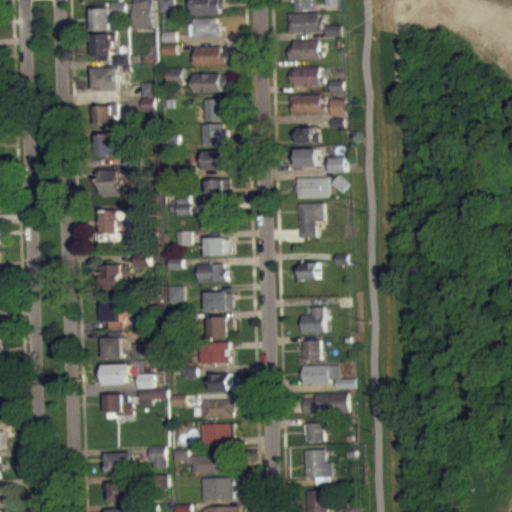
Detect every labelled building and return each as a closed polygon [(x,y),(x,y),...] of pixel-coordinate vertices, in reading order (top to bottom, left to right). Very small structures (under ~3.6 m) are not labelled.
[(130,0),(130,16),(120,16),(121,28),(95,28),(95,7),(98,7),(98,1),(111,1),(111,6),(113,6),(113,0),(130,0)] [(131,25),(131,2),(137,2),(137,0),(156,0),(157,26),(138,27),(138,25),(131,25)] [(162,0),(162,3),(163,3),(163,11),(176,11),(176,0),(162,0)] [(193,0),(194,14),(223,13),(223,8),(226,8),(225,0),(193,0)] [(293,0),(294,1),(296,1),(296,8),(302,8),(302,10),(305,10),(305,8),(313,8),(313,0),(293,0)] [(325,0),(326,12),(340,12),(339,0),(325,0)] [(291,12),(291,31),(325,30),(325,25),(324,23),(324,16),(322,16),(322,12),(291,12)] [(196,17),(196,23),(191,23),(191,35),(197,34),(197,36),(222,35),(222,23),(220,23),(219,16),(196,17)] [(327,25),(327,36),(344,35),(343,24),(327,25)] [(165,31),(165,41),(179,40),(178,31),(165,31)] [(327,44),(344,43),(343,31),(327,32),(327,44)] [(113,59),(112,54),(115,54),(115,47),(117,47),(117,38),(118,38),(117,32),(94,32),(95,55),(100,55),(101,59),(113,59)] [(295,39),(295,45),(291,45),(291,57),(322,57),(322,56),(325,56),(325,50),(322,50),(322,38),(295,39)] [(164,43),(165,54),(179,53),(179,43),(164,43)] [(197,45),(197,57),(195,57),(195,63),(198,63),(198,65),(228,64),(228,51),(224,51),(224,45),(197,45)] [(179,51),(165,51),(165,61),(179,61),(179,51)] [(130,53),(131,63),(116,63),(116,54),(130,53)] [(296,65),(296,68),(292,68),(292,81),(296,81),(296,84),(322,84),(322,82),(326,82),(326,77),(323,77),(322,65),(296,65)] [(96,66),(97,89),(122,88),(122,80),(125,80),(125,73),(122,73),(121,66),(96,66)] [(186,67),(186,82),(171,82),(171,67),(186,67)] [(196,73),(224,72),(224,73),(229,73),(229,88),(224,88),(224,90),(196,90),(196,73)] [(187,75),(170,75),(170,90),(186,90),(187,75)] [(332,79),(332,91),(346,90),(346,79),(332,79)] [(144,81),(144,95),(159,95),(159,81),(144,81)] [(346,87),(332,87),(332,97),(346,97),(346,87)] [(293,94),(293,104),(294,104),(295,112),(327,112),(327,102),(323,102),(323,93),(293,94)] [(177,94),(177,105),(192,105),(191,94),(177,94)] [(145,96),(145,109),(158,109),(158,96),(145,96)] [(230,97),(230,109),(226,109),(226,120),(208,120),(207,98),(230,97)] [(333,98),(333,115),(349,115),(349,97),(333,98)] [(167,98),(167,106),(175,106),(175,98),(167,98)] [(157,103),(146,105),(148,118),(159,116),(157,103)] [(120,114),(120,124),(94,125),(93,107),(99,107),(99,105),(115,105),(116,114),(120,114)] [(333,118),(333,127),(347,126),(347,117),(333,118)] [(205,123),(206,145),(213,145),(213,146),(216,146),(216,145),(227,144),(227,139),(230,138),(230,128),(226,128),(226,123),(205,123)] [(316,125),(316,132),(321,132),(322,142),(300,142),(300,137),(298,137),(298,126),(316,125)] [(126,127),(126,135),(123,135),(123,140),(95,141),(94,128),(126,127)] [(167,149),(182,149),(182,134),(167,134),(167,149)] [(118,161),(119,141),(102,140),(101,161),(118,161)] [(299,148),(300,157),(297,157),(297,163),(300,163),(300,165),(321,165),(321,147),(299,148)] [(207,149),(207,168),(225,168),(227,166),(232,166),(232,151),(227,151),(227,149),(207,149)] [(129,154),(129,169),(143,169),(142,154),(129,154)] [(334,157),(334,171),(350,171),(350,156),(334,157)] [(143,177),(142,162),(129,163),(130,177),(143,177)] [(122,167),(122,178),(124,179),(124,194),(107,195),(107,167),(122,167)] [(334,183),(345,191),(352,182),(341,174),(334,183)] [(299,176),(299,183),(297,184),(297,191),(300,191),(300,197),(331,196),(331,176),(299,176)] [(233,177),(233,192),(210,193),(209,178),(233,177)] [(233,186),(209,186),(210,202),(233,201),(233,186)] [(180,194),(180,203),(192,203),(192,194),(180,194)] [(301,202),(301,204),(297,204),(297,212),(302,212),(302,236),(317,236),(316,220),(326,220),(326,202),(301,202)] [(179,204),(180,214),(193,214),(193,204),(179,204)] [(208,207),(208,209),(205,209),(205,215),(207,215),(207,217),(208,217),(208,227),(231,227),(230,207),(208,207)] [(106,233),(122,232),(121,219),(124,219),(124,209),(106,209),(106,233)] [(181,244),(181,238),(180,238),(179,231),(181,231),(181,230),(194,230),(194,244),(181,244)] [(206,236),(206,243),(209,243),(209,253),(229,253),(229,252),(233,252),(234,237),(229,237),(229,236),(206,236)] [(194,237),(179,237),(179,252),(194,251),(194,237)] [(209,262),(234,262),(234,244),(208,245),(209,262)] [(137,251),(138,265),(152,264),(151,250),(137,251)] [(338,253),(338,264),(350,264),(350,253),(338,253)] [(171,258),(171,267),(185,267),(185,258),(171,258)] [(138,259),(138,274),(153,273),(152,259),(138,259)] [(201,263),(201,280),(229,280),(229,267),(227,267),(227,262),(201,263)] [(304,262),(304,273),(302,273),(302,279),(305,279),(305,278),(322,278),(322,262),(304,262)] [(125,263),(126,289),(107,289),(106,264),(125,263)] [(171,285),(171,300),(187,300),(186,284),(171,285)] [(209,291),(209,309),(231,309),(231,308),(236,308),(236,292),(231,292),(231,291),(209,291)] [(171,309),(187,308),(187,292),(171,293),(171,309)] [(339,296),(339,306),(353,305),(353,295),(339,296)] [(105,300),(106,320),(111,320),(112,327),(125,326),(124,299),(105,300)] [(327,306),(327,330),(305,331),(305,314),(316,314),(315,306),(327,306)] [(173,312),(174,322),(188,322),(188,312),(173,312)] [(231,315),(231,318),(237,318),(237,330),(232,330),(232,337),(211,337),(210,315),(231,315)] [(107,337),(108,357),(125,357),(125,353),(136,352),(136,356),(143,356),(143,342),(135,342),(135,346),(126,346),(126,336),(125,336),(125,329),(111,330),(111,336),(107,337)] [(305,340),(305,347),(304,347),(305,359),(325,358),(324,339),(305,340)] [(232,362),(232,355),(229,355),(229,348),(231,347),(231,341),(202,342),(203,363),(232,362)] [(133,363),(133,374),(129,374),(130,382),(128,383),(107,383),(107,381),(103,382),(102,366),(108,366),(108,364),(133,363)] [(305,364),(305,382),(332,381),(332,378),(342,378),(342,363),(305,364)] [(199,367),(199,376),(186,377),(186,367),(199,367)] [(140,372),(141,387),(156,386),(156,372),(140,372)] [(214,372),(214,389),(233,389),(233,372),(214,372)] [(338,378),(342,378),(357,378),(357,388),(338,388),(338,378)] [(157,395),(156,380),(141,380),(141,395),(157,395)] [(215,397),(237,396),(236,380),(214,381),(215,397)] [(141,389),(142,405),(154,405),(154,398),(170,398),(169,388),(141,389)] [(108,392),(108,400),(105,400),(105,404),(109,404),(109,411),(111,417),(120,416),(120,413),(136,413),(136,401),(132,401),(132,393),(130,393),(130,392),(108,392)] [(318,393),(318,396),(306,396),(307,412),(351,411),(350,392),(318,393)] [(174,395),(175,405),(189,404),(188,394),(174,395)] [(154,413),(154,406),(170,406),(170,396),(142,396),(142,413),(154,413)] [(207,399),(207,403),(205,403),(205,410),(207,410),(208,417),(236,416),(236,411),(237,411),(237,399),(207,399)] [(174,402),(175,413),(189,412),(189,402),(174,402)] [(309,440),(309,434),(306,434),(306,424),(308,423),(307,422),(331,421),(331,431),(326,432),(326,440),(309,440)] [(238,422),(238,436),(234,436),(234,443),(206,443),(206,423),(238,422)] [(7,436),(0,436),(0,455),(8,455),(7,436)] [(169,445),(170,466),(156,467),(156,460),(154,460),(153,446),(169,445)] [(307,449),(308,476),(317,476),(318,484),(333,483),(333,475),(334,475),(334,461),(328,461),(328,448),(307,449)] [(177,449),(177,460),(191,460),(191,449),(177,449)] [(105,454),(106,470),(111,470),(111,472),(130,471),(130,460),(137,460),(136,451),(110,452),(110,454),(105,454)] [(196,454),(196,472),(236,471),(236,453),(196,454)] [(176,457),(177,469),(191,468),(191,456),(176,457)] [(111,481),(137,480),(136,459),(110,460),(111,481)] [(171,473),(171,487),(160,487),(160,474),(171,473)] [(206,477),(207,498),(237,497),(236,476),(206,477)] [(113,481),(113,483),(107,483),(108,490),(111,489),(111,501),(130,500),(129,481),(113,481)] [(0,484),(0,506),(11,506),(11,484),(0,484)] [(329,511),(304,511),(304,504),(310,504),(309,489),(329,488),(329,491),(333,491),(333,500),(329,500),(329,511)] [(178,503),(178,511),(194,511),(193,502),(178,503)]
